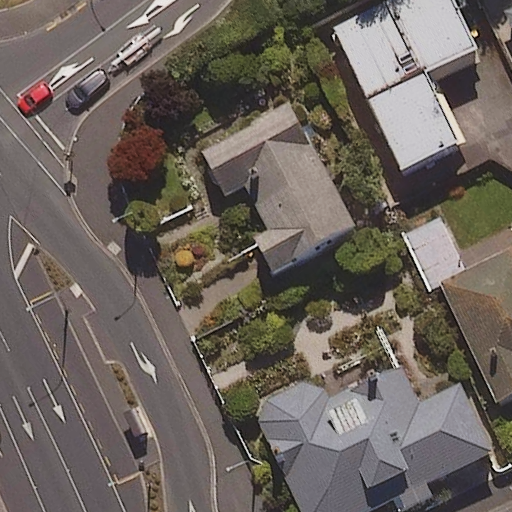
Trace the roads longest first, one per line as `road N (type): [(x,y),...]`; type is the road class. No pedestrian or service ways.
road 1 (secondary): [(0,198),(53,224),(104,270),(177,423),(192,511)]
road 2 (residential): [(154,0),(0,104)]
road 3 (secondary): [(0,350),(73,511)]
